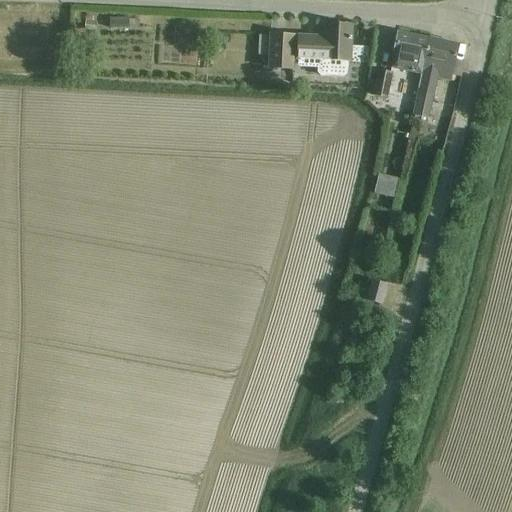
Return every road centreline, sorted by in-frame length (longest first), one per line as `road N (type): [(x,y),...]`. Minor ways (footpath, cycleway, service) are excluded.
road 1 (unclassified): [(355,511),(489,16)]
road 2 (unclassified): [(489,16),(113,0)]
